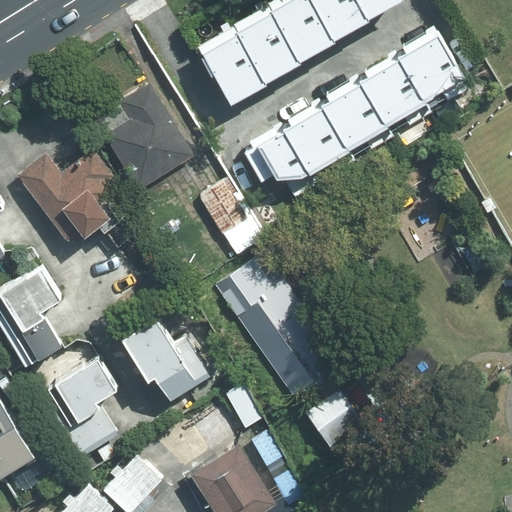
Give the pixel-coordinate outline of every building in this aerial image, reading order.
[(284,0),(207,47),(238,97),(397,0),(284,0)] [(438,31),(249,144),(276,188),(463,77),(438,31)] [(142,185),(198,150),(153,78),(122,98),(133,115),(108,131),(142,185)] [(50,148),(22,170),(73,234),(89,222),(94,228),(118,210),(110,198),(124,187),(113,173),(117,170),(97,144),(66,168),(50,148)] [(230,171),(200,191),(239,251),(269,231),(230,171)] [(0,172),(0,255),(14,247),(0,222),(0,204),(14,197),(0,172)] [(270,245),(217,282),(296,396),(350,359),(270,245)] [(54,258),(1,289),(40,356),(71,338),(50,301),(72,289),(54,258)] [(191,330),(185,334),(166,308),(131,332),(175,396),(210,371),(208,367),(214,363),(191,330)] [(53,376),(70,405),(66,407),(88,446),(125,426),(105,391),(125,380),(106,347),(53,376)] [(239,383),(226,390),(247,426),(260,418),(239,383)] [(0,384),(0,478),(43,452),(0,384)] [(343,385),(310,407),(334,442),(367,420),(343,385)] [(216,397),(188,414),(210,448),(238,431),(216,397)] [(249,435),(195,468),(222,511),(257,511),(286,494),(249,435)] [(141,450),(126,465),(121,460),(113,468),(117,472),(108,481),(134,508),(167,476),(141,450)] [(95,477),(79,493),(75,488),(66,496),(71,500),(60,511),(111,511),(120,503),(95,477)]
